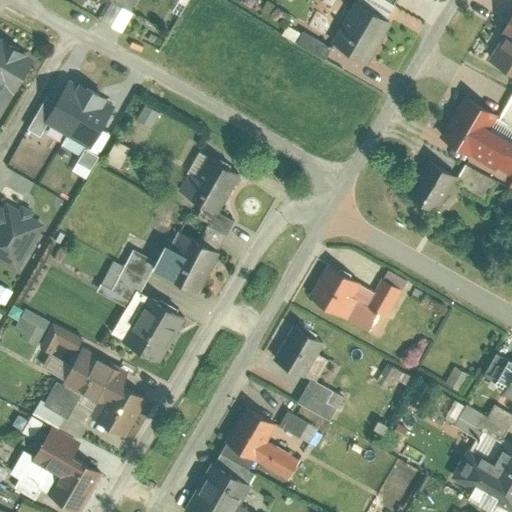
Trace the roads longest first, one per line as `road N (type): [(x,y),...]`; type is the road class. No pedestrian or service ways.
road 1 (residential): [(331,209),(296,214),(260,240),(102,511)]
road 2 (residential): [(14,0),(351,177)]
road 3 (residential): [(331,209),(147,511)]
road 4 (residential): [(457,0),(351,177)]
road 5 (residential): [(511,308),(331,209)]
